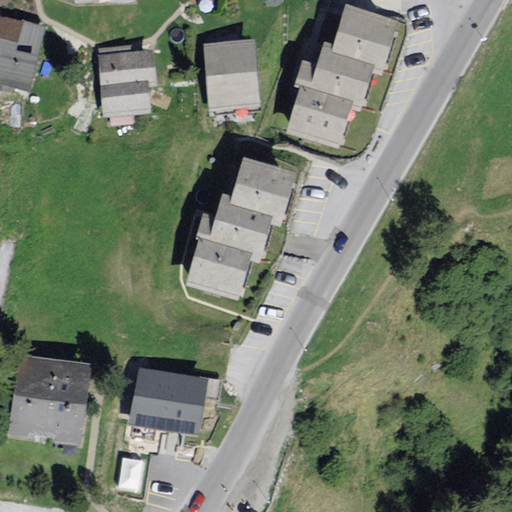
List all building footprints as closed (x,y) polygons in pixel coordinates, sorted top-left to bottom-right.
[(396,21),(344,7),(334,48),(323,45),(317,66),(306,63),(288,130),(342,144),(351,111),(361,113),(372,72),(382,75),(396,21)] [(0,17),(0,84),(33,93),(48,30),(0,17)] [(259,43),(207,47),(213,114),(264,110),(259,43)] [(157,55),(101,60),(106,118),(154,114),(152,92),(160,92),(157,55)] [(296,172),(244,158),(234,199),(223,196),(217,217),(206,214),(188,281),(242,295),(251,262),(261,264),(272,223),(282,226),(296,172)] [(96,366),(24,356),(13,436),(85,446),(96,366)] [(211,382),(145,371),(136,425),(202,435),(211,382)]
